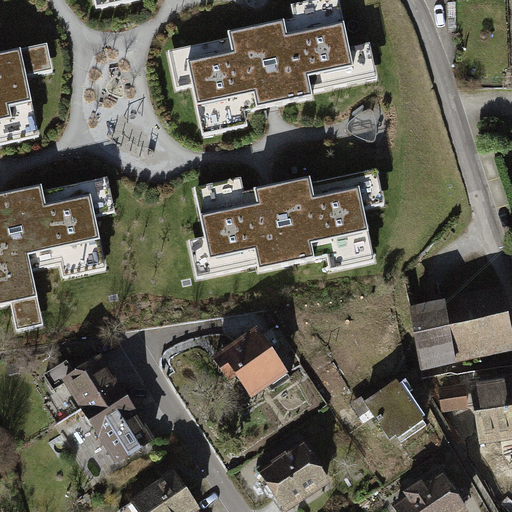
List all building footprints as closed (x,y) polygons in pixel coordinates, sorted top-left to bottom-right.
[(229,41),(168,53),(176,93),(194,89),(203,136),(246,127),(243,113),(311,100),(309,91),(376,78),(370,49),(351,53),(339,0),(324,0),(292,7),(295,21),(227,34),(229,41)] [(0,22),(0,145),(41,137),(28,75),(53,70),(47,45),(0,55),(0,24),(0,22)] [(385,209),(376,169),(316,182),(315,176),(248,190),(245,176),(197,186),(209,242),(190,246),(196,275),(262,260),(264,269),(332,254),(335,268),(378,259),(368,213),(385,209)] [(0,306),(11,305),(17,332),(46,326),(35,270),(61,265),(64,277),(108,268),(98,216),(116,212),(109,180),(44,193),(43,187),(0,195),(0,306)] [(511,346),(503,297),(415,312),(425,369),(511,353),(511,346)] [(257,331),(214,360),(228,380),(236,375),(251,396),(267,385),(271,391),(290,378),(257,331)] [(8,375),(19,373),(18,366),(28,366),(24,358),(17,359),(18,363),(7,365),(8,375)] [(82,408),(117,386),(100,359),(75,375),(66,362),(45,375),(53,389),(66,381),(82,408)] [(395,381),(365,402),(390,438),(399,432),(404,440),(426,426),(395,381)] [(117,386),(82,408),(116,462),(151,441),(117,386)] [(511,388),(478,392),(483,446),(511,443),(511,388)] [(302,445),(262,472),(269,483),(264,486),(264,492),(269,498),(273,499),(281,511),(326,481),(302,445)] [(199,511),(176,475),(133,503),(138,511),(199,511)] [(470,511),(451,479),(398,510),(399,511),(470,511)]
